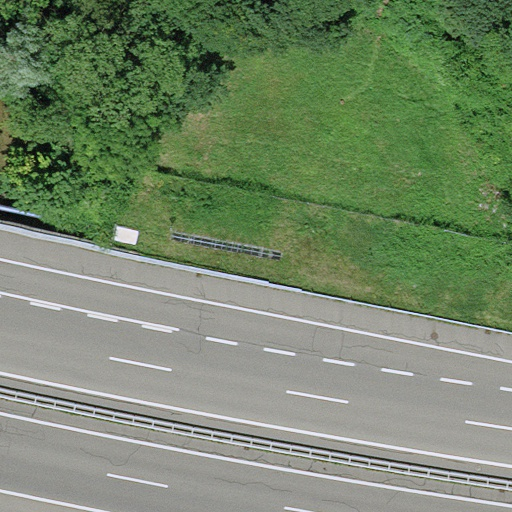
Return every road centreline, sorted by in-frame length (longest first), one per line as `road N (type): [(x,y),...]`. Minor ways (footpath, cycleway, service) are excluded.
road 1 (motorway): [(511,425),(0,332)]
road 2 (motorway): [(0,454),(295,511)]
